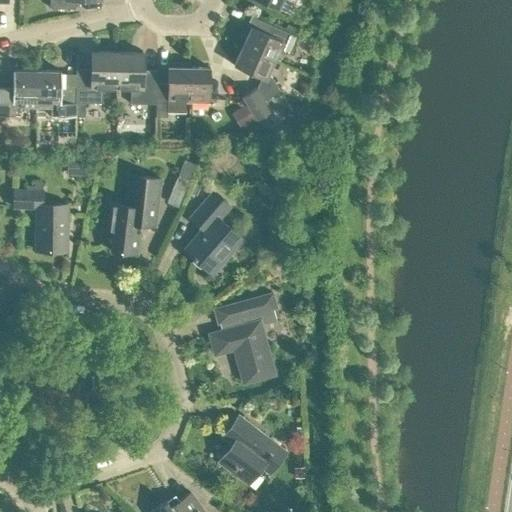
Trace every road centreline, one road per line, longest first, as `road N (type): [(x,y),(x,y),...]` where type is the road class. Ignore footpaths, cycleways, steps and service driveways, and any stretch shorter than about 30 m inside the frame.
road 1 (residential): [(28,501),(156,453),(180,392),(165,341),(135,304),(48,291),(0,266)]
road 2 (residential): [(0,43),(143,8)]
